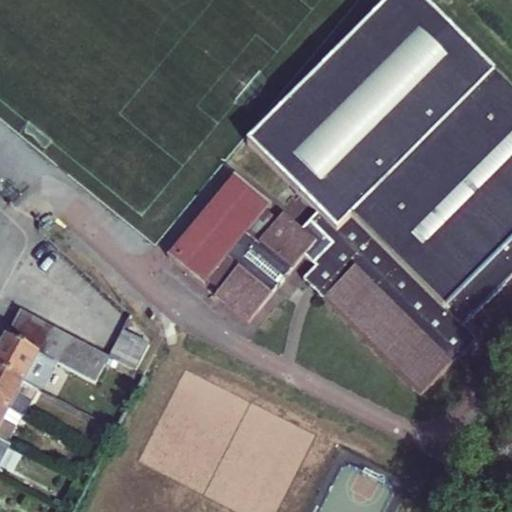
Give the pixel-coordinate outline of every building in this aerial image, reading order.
[(304,233),(325,254),(306,272),(308,275),(296,288),(412,407),(468,352),(454,338),(511,280),(511,108),(405,0),(395,0),(241,153),(311,225),(304,233)] [(221,179),(210,193),(219,200),(175,254),(166,247),(156,259),(194,291),(216,263),(230,275),(207,304),(241,331),(307,249),(273,222),(251,249),(237,237),(259,209),(221,179)] [(219,200),(210,193),(166,247),(175,254),(219,200)] [(21,326),(7,319),(0,333),(0,349),(8,353),(21,326)] [(113,338),(150,357),(154,350),(122,321),(113,338)] [(33,331),(21,326),(8,353),(19,359),(33,331)] [(47,339),(33,331),(19,359),(34,366),(47,339)] [(113,338),(106,352),(143,371),(150,357),(113,338)] [(47,372),(61,345),(47,339),(34,366),(43,371),(47,372)] [(59,379),(73,351),(61,345),(47,372),(59,379)] [(0,385),(13,391),(29,399),(43,371),(34,366),(19,359),(8,353),(0,349),(0,385)] [(87,359),(73,351),(59,379),(73,386),(87,359)] [(100,365),(136,383),(143,371),(106,352),(100,365)] [(87,359),(73,386),(86,393),(100,365),(87,359)] [(0,419),(15,426),(22,412),(6,404),(13,391),(0,385),(0,419)] [(6,404),(22,412),(29,399),(13,391),(6,404)] [(0,453),(1,454),(15,426),(0,419),(0,453)]
